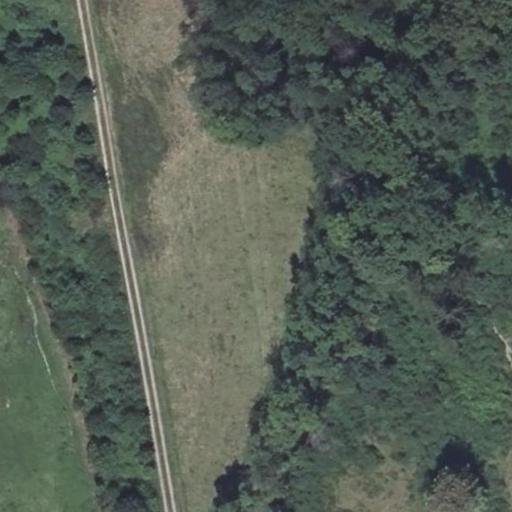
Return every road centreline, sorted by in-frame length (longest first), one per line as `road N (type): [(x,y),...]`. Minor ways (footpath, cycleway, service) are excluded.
road 1 (track): [(276,511),(332,346),(492,0)]
road 2 (track): [(168,511),(78,0)]
